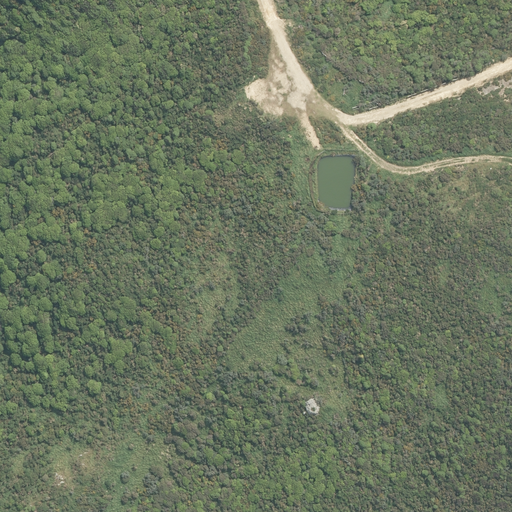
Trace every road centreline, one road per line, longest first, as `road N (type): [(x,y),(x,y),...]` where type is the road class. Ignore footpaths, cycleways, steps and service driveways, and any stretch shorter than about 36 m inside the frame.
road 1 (track): [(264,0),(279,41),(316,99),(340,120),(370,117),(511,66)]
road 2 (track): [(340,120),(402,172),(511,160)]
